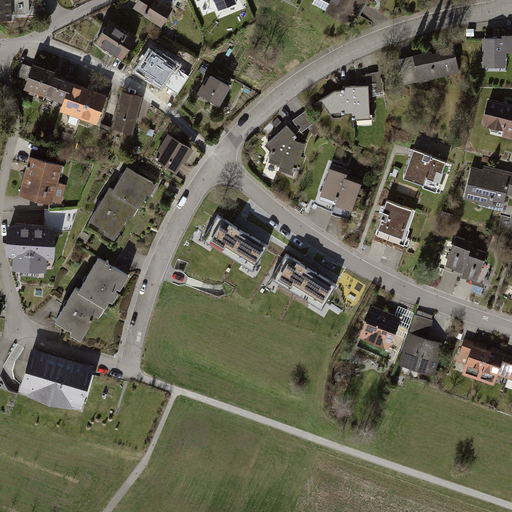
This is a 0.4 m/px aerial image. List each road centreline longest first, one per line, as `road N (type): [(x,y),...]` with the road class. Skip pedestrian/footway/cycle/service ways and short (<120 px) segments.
road 1 (residential): [(218,156),(169,236),(128,371),(36,341),(14,316),(0,259)]
road 2 (track): [(176,390),(511,506)]
road 3 (residential): [(218,156),(295,227),(346,259),(429,301),(511,329)]
road 4 (residential): [(511,7),(413,27),(327,62),(261,108),(218,156)]
road 5 (residential): [(32,37),(127,80),(218,156)]
road 6 (residential): [(0,196),(13,137),(0,52)]
road 7 (track): [(107,511),(144,462),(176,390)]
